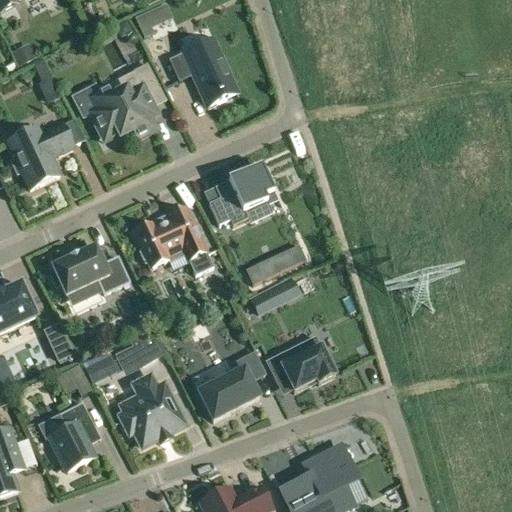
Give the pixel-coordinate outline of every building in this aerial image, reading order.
[(0,0),(0,14),(0,15),(16,7),(13,0),(12,0),(0,0)] [(153,36),(150,31),(143,17),(134,21),(143,41),(153,36)] [(39,62),(32,47),(15,55),(23,70),(39,62)] [(182,57),(168,63),(178,85),(193,79),(207,111),(236,98),(217,54),(189,67),(184,56),(182,57)] [(51,105),(60,101),(43,63),(33,68),(41,86),(51,105)] [(159,92),(146,68),(133,75),(141,89),(128,96),(126,92),(113,99),(109,90),(96,97),(103,109),(89,116),(100,139),(114,132),(120,142),(132,135),(136,144),(149,137),(143,125),(157,118),(147,99),(159,92)] [(59,180),(50,161),(57,157),(58,159),(73,152),(62,129),(40,139),(37,133),(7,147),(15,163),(10,165),(16,178),(21,176),(29,194),(59,180)] [(219,203),(208,208),(219,229),(230,224),(232,230),(248,223),(244,215),(267,205),(264,200),(273,195),(261,170),(214,192),(219,203)] [(133,235),(142,254),(139,256),(144,267),(148,266),(151,272),(169,264),(166,259),(182,251),(195,280),(213,271),(185,211),(167,220),(169,223),(153,231),(152,227),(148,228),(147,225),(135,231),(137,234),(133,235)] [(299,249),(245,274),(251,289),(306,264),(299,249)] [(54,276),(49,278),(55,291),(60,289),(65,300),(97,285),(103,298),(129,286),(117,261),(103,267),(95,251),(78,259),(77,258),(69,262),(69,263),(51,271),(54,276)] [(0,337),(36,321),(20,288),(4,295),(0,296),(0,337)] [(272,311),(263,293),(248,301),(257,319),(272,311)] [(58,328),(44,335),(58,364),(72,357),(58,328)] [(115,358),(125,379),(164,356),(154,336),(129,346),(131,350),(115,358)] [(314,341),(264,366),(275,387),(286,382),(293,395),(293,396),(307,389),(316,385),(317,387),(318,388),(334,380),(314,341)] [(234,378),(197,396),(212,426),(231,416),(232,417),(240,412),(259,402),(250,386),(265,379),(253,357),(230,369),(234,378)] [(81,371),(56,384),(66,402),(78,396),(82,405),(94,398),(81,371)] [(125,417),(118,420),(129,440),(135,437),(142,451),(157,443),(159,448),(171,442),(168,437),(183,430),(163,390),(157,393),(150,379),(132,389),(139,402),(121,411),(125,417)] [(100,443),(98,438),(82,407),(59,419),(64,428),(62,434),(49,441),(67,476),(94,462),(88,450),(100,443)] [(0,501),(18,495),(11,477),(13,473),(12,471),(21,467),(23,473),(24,473),(10,432),(0,435),(0,501)] [(279,495),(287,511),(320,511),(324,510),(325,511),(351,511),(355,510),(345,491),(357,484),(340,450),(303,469),(310,482),(302,487),(300,484),(279,495)] [(220,496),(215,493),(208,497),(208,502),(199,506),(201,511),(271,511),(260,490),(235,503),(229,491),(220,496)]
